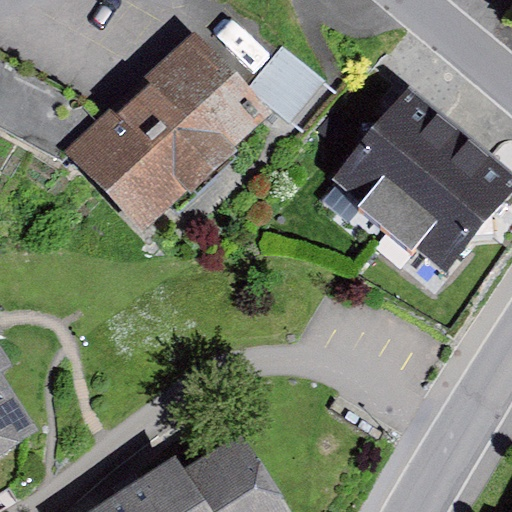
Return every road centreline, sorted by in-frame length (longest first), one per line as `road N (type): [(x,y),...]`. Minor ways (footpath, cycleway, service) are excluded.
road 1 (residential): [(24,511),(240,366),(328,374),(454,433)]
road 2 (residential): [(409,0),(511,89)]
